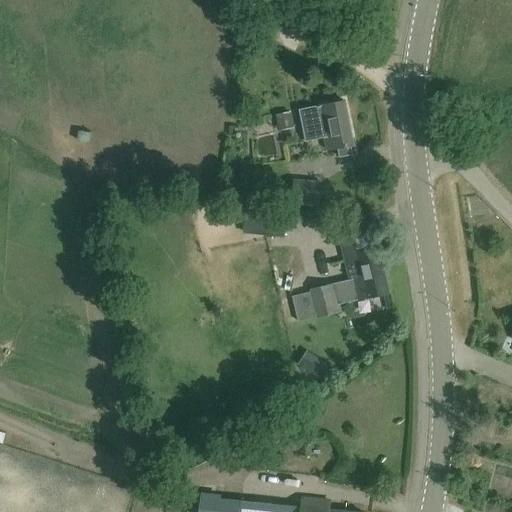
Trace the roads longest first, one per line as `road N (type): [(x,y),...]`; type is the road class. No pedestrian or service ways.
road 1 (secondary): [(427,511),(449,351),(426,57),(438,0)]
road 2 (track): [(302,0),(511,209)]
